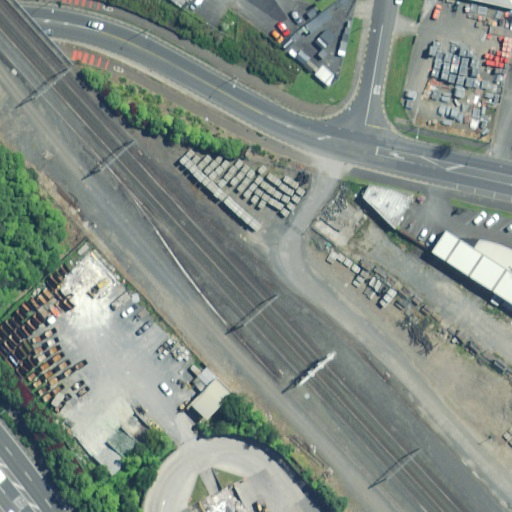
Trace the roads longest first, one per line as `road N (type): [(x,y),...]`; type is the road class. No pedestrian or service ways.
road 1 (secondary): [(362,143),(275,120),(106,32),(0,17)]
road 2 (secondary): [(511,180),(362,143)]
road 3 (unclassified): [(362,143),(387,0)]
